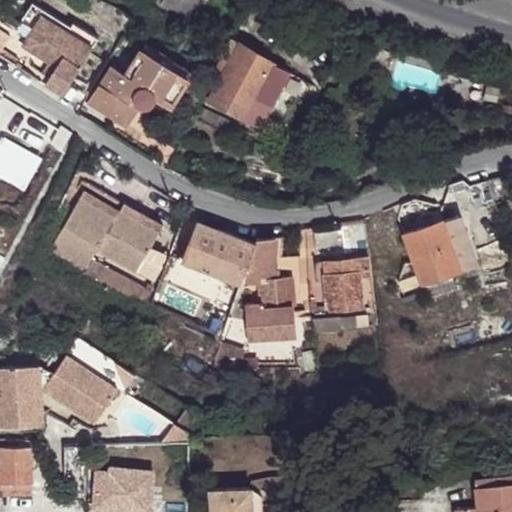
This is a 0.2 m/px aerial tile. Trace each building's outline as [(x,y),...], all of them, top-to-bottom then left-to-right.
[(196,21),(206,0),(161,0),(160,3),(196,21)] [(41,14),(22,43),(49,61),(56,66),(49,76),(45,83),(62,94),(93,47),(41,14)] [(235,49),(223,73),(208,103),(245,122),(256,99),(273,62),(238,43),(235,49)] [(215,69),(223,73),(235,49),(227,44),(215,69)] [(157,95),(158,95),(173,66),(140,48),(124,75),(147,88),(138,103),(142,105),(149,105),(154,101),(157,95)] [(49,61),(42,72),(49,76),(56,66),(49,61)] [(273,62),(256,99),(273,106),(291,71),(273,62)] [(147,88),(124,75),(110,66),(89,102),(125,124),(138,103),(147,88)] [(173,66),(158,95),(172,103),(188,75),(173,66)] [(256,99),(245,122),(262,130),(266,119),(273,106),(256,99)] [(35,141),(49,118),(29,105),(15,128),(35,141)] [(229,125),(201,111),(196,121),(224,135),(229,125)] [(266,119),(262,130),(273,136),(280,125),(266,119)] [(311,149),(308,161),(334,167),(336,156),(345,158),(347,149),(321,142),(317,145),(316,151),(311,149)] [(207,154),(202,163),(212,168),(216,159),(207,154)] [(488,179),(496,203),(511,197),(511,183),(511,179),(511,170),(506,172),(507,173),(488,179)] [(474,209),(492,203),(485,180),(466,186),(474,209)] [(88,183),(80,197),(116,216),(119,209),(159,231),(163,223),(88,183)] [(116,216),(80,197),(49,254),(84,273),(97,250),(137,272),(159,231),(119,209),(116,216)] [(459,271),(449,242),(441,220),(403,234),(421,285),(459,271)] [(182,261),(240,284),(241,281),(254,243),(197,222),(182,261)] [(339,227),(343,254),(365,252),(361,224),(339,227)] [(464,236),(449,242),(459,271),(474,266),(464,236)] [(275,238),(255,239),(254,243),(241,281),(258,280),(260,300),(247,301),(250,341),(296,338),(290,278),(273,279),(275,238)] [(367,258),(356,259),(357,273),(368,272),(367,258)] [(316,276),(326,276),(357,273),(356,259),(314,262),(316,276)] [(508,288),(502,268),(486,271),(491,292),(508,288)] [(357,273),(326,276),(328,303),(359,301),(357,273)] [(367,315),(355,317),(356,325),(356,328),(368,327),(367,315)] [(311,317),(312,330),(339,329),(339,326),(338,317),(311,317)] [(356,325),(355,317),(338,317),(339,326),(356,325)] [(65,353),(43,390),(97,421),(119,385),(65,353)] [(314,380),(312,355),(302,356),(304,380),(314,380)] [(36,392),(35,365),(0,366),(0,427),(38,425),(36,392)] [(0,445),(0,460),(1,483),(20,482),(32,482),(31,445),(0,445)] [(149,511),(151,495),(129,493),(111,491),(113,472),(97,470),(94,507),(143,511),(149,511)] [(511,481),(511,473),(474,478),(475,486),(511,481)] [(511,511),(511,481),(475,486),(477,506),(477,511),(511,511)] [(20,482),(1,483),(2,495),(21,494),(20,482)] [(130,485),(129,493),(151,495),(152,489),(130,485)] [(252,511),(252,490),(210,491),(210,511),(252,511)]
